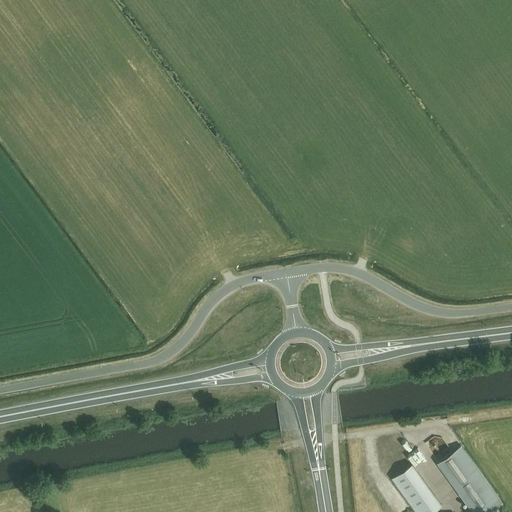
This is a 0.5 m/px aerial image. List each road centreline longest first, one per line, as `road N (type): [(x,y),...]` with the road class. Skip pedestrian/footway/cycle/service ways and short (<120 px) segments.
road 1 (unclassified): [(0,390),(155,361),(225,290),(286,273)]
road 2 (unclassified): [(286,273),(351,271),(436,312),(511,307)]
road 3 (trunk): [(190,382),(0,417)]
road 4 (track): [(335,437),(511,411)]
